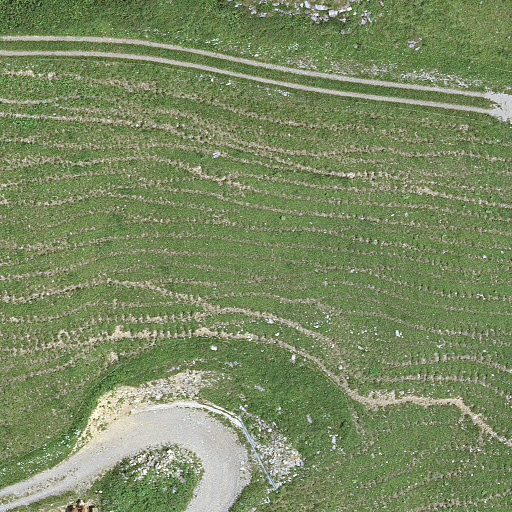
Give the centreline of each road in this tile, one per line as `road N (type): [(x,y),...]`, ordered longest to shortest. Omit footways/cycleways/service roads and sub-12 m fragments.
road 1 (track): [(0,45),(121,48),(511,110)]
road 2 (track): [(0,500),(185,422),(209,428),(225,447),(228,470),(205,511)]
